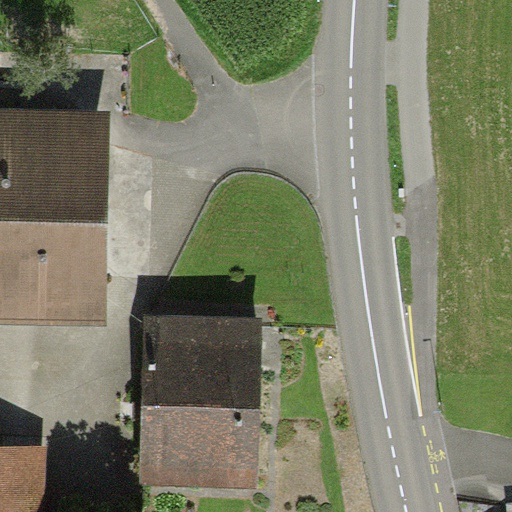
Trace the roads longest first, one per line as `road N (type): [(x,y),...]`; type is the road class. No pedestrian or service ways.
road 1 (tertiary): [(356,0),(351,119),(364,282),(407,511)]
road 2 (track): [(150,0),(203,84),(256,123),(351,119)]
